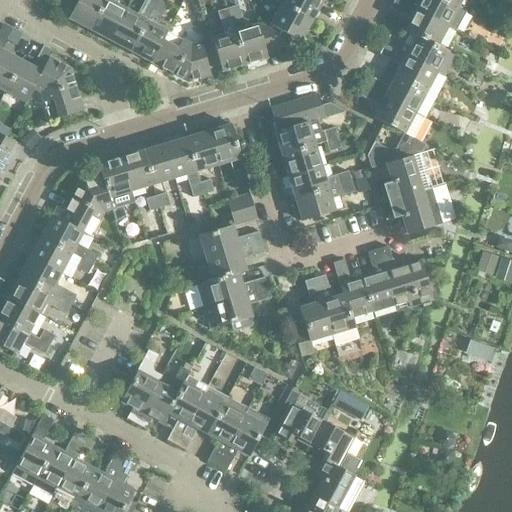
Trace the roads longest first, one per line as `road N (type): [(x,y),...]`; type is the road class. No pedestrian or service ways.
road 1 (residential): [(384,234),(292,265),(243,98)]
road 2 (residential): [(0,254),(45,167),(76,146),(119,133)]
road 3 (residential): [(80,413),(178,464),(178,495),(212,511)]
road 4 (residential): [(243,98),(333,71),(371,0)]
road 5 (residential): [(119,133),(99,58),(15,15)]
road 6 (residential): [(119,133),(243,98)]
